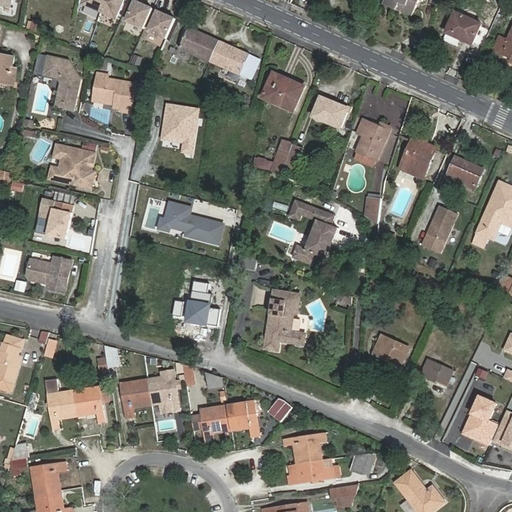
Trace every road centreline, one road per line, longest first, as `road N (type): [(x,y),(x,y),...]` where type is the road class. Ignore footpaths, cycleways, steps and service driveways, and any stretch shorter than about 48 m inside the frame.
road 1 (residential): [(0,309),(212,362),(365,422),(479,482)]
road 2 (secondary): [(238,0),(511,122)]
road 3 (residential): [(227,511),(205,470),(153,460),(120,482),(110,511)]
